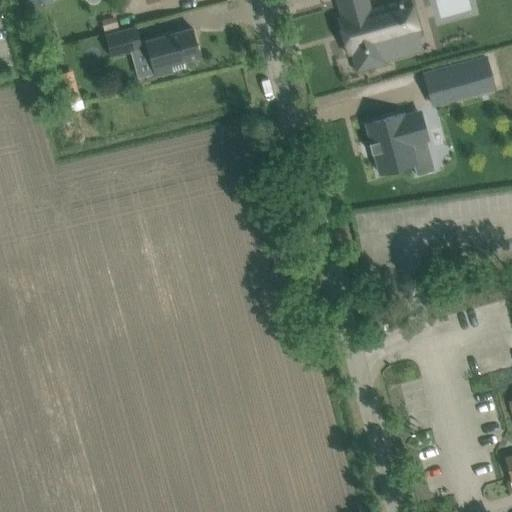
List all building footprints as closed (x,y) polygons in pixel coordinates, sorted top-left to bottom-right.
[(409,0),(398,0),(369,8),(366,0),(335,0),(340,16),(336,17),(346,53),(350,52),(355,70),(384,62),(379,44),(419,33),(409,0)] [(141,48),(136,26),(105,35),(110,56),(141,48)] [(200,57),(192,28),(176,32),(175,30),(161,34),(162,36),(145,41),(155,76),(173,70),(184,67),(183,61),(200,57)] [(486,57),(444,68),(452,99),(494,87),(486,57)] [(81,99),(70,102),(72,110),(84,107),(81,99)] [(402,113),(366,123),(371,142),(368,143),(369,144),(370,143),(373,152),(371,152),(371,153),(374,153),(380,173),(400,168),(399,164),(414,160),(414,158),(428,154),(424,140),(428,139),(422,120),(420,111),(411,113),(402,115),(402,113)]
